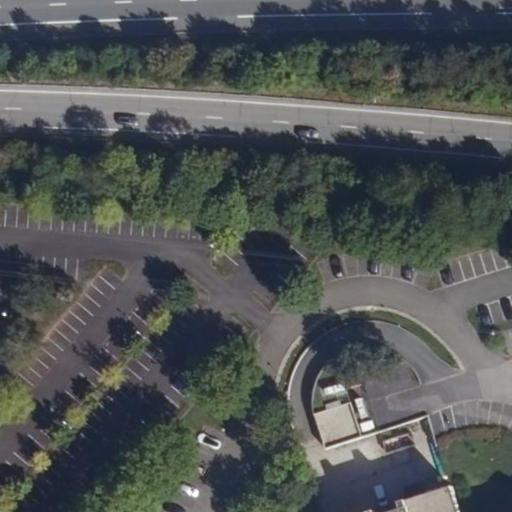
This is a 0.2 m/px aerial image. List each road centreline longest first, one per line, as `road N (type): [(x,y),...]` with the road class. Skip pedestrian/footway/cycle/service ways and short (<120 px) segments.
road 1 (motorway): [(0,114),(256,123),(511,146)]
road 2 (trunk): [(0,10),(230,0)]
